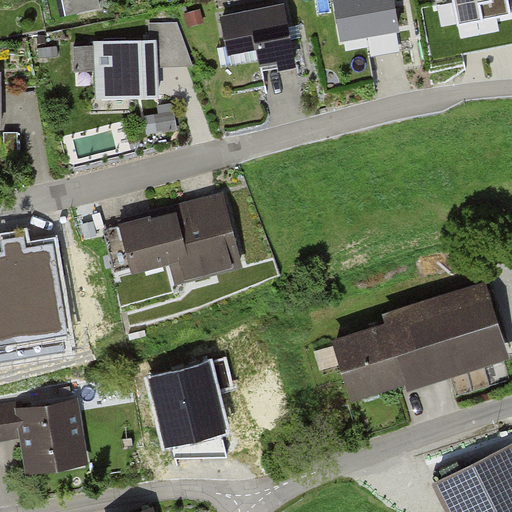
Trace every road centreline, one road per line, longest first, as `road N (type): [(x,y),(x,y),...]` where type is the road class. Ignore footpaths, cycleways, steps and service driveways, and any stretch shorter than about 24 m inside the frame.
road 1 (residential): [(0,210),(407,105),(511,88)]
road 2 (unclassified): [(511,405),(313,473),(251,509)]
road 3 (residential): [(45,511),(181,490),(217,493),(251,509)]
